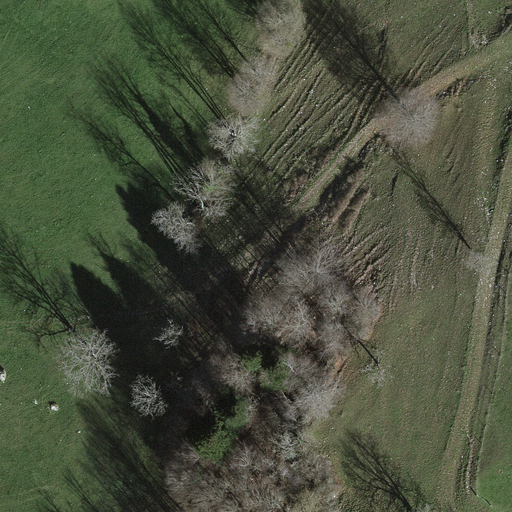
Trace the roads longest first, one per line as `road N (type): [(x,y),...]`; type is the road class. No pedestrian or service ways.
road 1 (track): [(511,42),(372,125),(292,217),(237,264),(127,317),(77,302),(45,245),(19,123),(16,0)]
road 2 (track): [(469,511),(451,483),(511,171)]
